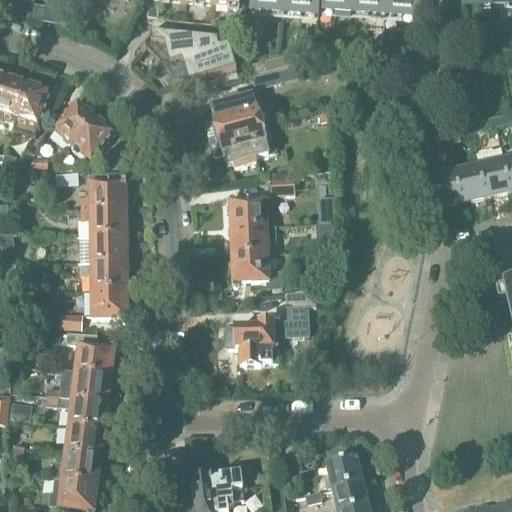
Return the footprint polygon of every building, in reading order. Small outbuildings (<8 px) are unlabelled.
[(52,0),(51,8),(61,10),(63,0),(52,0)] [(158,0),(159,3),(239,11),(239,9),(239,8),(240,0),(158,0)] [(250,0),(250,14),(318,20),(318,14),(335,16),(335,0),(250,0)] [(335,0),(335,16),(419,22),(420,7),(430,8),(431,0),(335,0)] [(464,0),(465,9),(480,8),(480,15),(480,28),(490,27),(490,15),(490,8),(489,0),(464,0)] [(511,0),(489,0),(490,8),(503,7),(504,16),(500,16),(500,24),(504,24),(504,27),(504,31),(511,30),(511,0)] [(148,5),(148,14),(158,15),(159,6),(148,5)] [(148,14),(147,22),(157,23),(158,15),(148,14)] [(149,49),(145,53),(145,54),(146,53),(160,67),(162,69),(218,53),(217,47),(218,47),(218,46),(191,43),(193,27),(177,26),(151,23),(149,49)] [(370,49),(360,52),(362,59),(372,57),(371,52),(370,49)] [(218,53),(162,69),(166,74),(178,90),(177,90),(178,91),(179,90),(211,81),(215,92),(239,85),(229,50),(218,53)] [(511,51),(503,51),(503,61),(511,61),(511,51)] [(305,55),(298,57),(300,68),(308,66),(305,55)] [(298,57),(290,59),(293,70),(300,68),(298,57)] [(372,57),(362,59),(363,67),(374,65),(372,57)] [(290,59),(282,61),(285,72),(293,70),(290,59)] [(282,61),(274,63),(277,74),(285,72),(282,61)] [(274,63),(267,66),(269,76),(277,74),(274,63)] [(468,64),(458,66),(459,74),(470,72),(468,64)] [(374,65),(363,67),(365,75),(375,72),(374,65)] [(267,66),(259,68),(262,78),(269,76),(267,66)] [(259,68),(251,70),(254,80),(262,78),(259,68)] [(375,72),(365,75),(367,82),(377,80),(375,72)] [(470,72),(459,74),(461,82),(471,79),(470,72)] [(272,77),(253,82),(256,95),(280,88),(280,87),(277,76),(272,77)] [(471,79),(461,82),(463,89),(473,87),(471,79)] [(377,80),(367,82),(368,90),(379,87),(377,80)] [(4,82),(0,94),(0,119),(16,125),(27,89),(23,88),(22,86),(17,84),(14,85),(4,82)] [(430,91),(424,92),(428,107),(455,101),(452,86),(445,88),(430,91)] [(379,87),(368,90),(370,97),(377,96),(380,95),(379,87)] [(473,87),(463,89),(464,97),(475,95),(473,87)] [(16,125),(13,134),(34,141),(37,132),(38,132),(49,99),(41,97),(42,94),(38,93),(37,90),(32,89),(29,90),(27,89),(16,125)] [(475,95),(464,97),(466,105),(476,102),(475,95)] [(214,126),(205,129),(210,146),(268,130),(259,100),(252,102),(251,101),(239,104),(239,105),(238,100),(223,104),(224,109),(211,112),(215,125),(213,126),(214,126)] [(476,102),(466,105),(468,112),(478,110),(476,102)] [(77,108),(54,133),(72,149),(94,123),(92,120),(92,117),(88,114),(85,113),(81,111),(77,108)] [(478,110),(468,112),(469,120),(479,118),(478,110)] [(509,118),(491,121),(494,131),(511,127),(509,118)] [(491,121),(470,126),(472,137),(489,133),(489,132),(494,131),(491,121)] [(94,123),(72,149),(91,165),(113,139),(105,132),(105,131),(104,128),(100,125),(97,125),(94,123)] [(268,130),(210,146),(214,161),(222,159),(224,158),(228,172),(233,170),(234,174),(239,173),(251,170),(257,168),(256,164),(269,160),(276,158),(268,130)] [(457,135),(446,138),(448,147),(460,145),(457,135)] [(446,138),(435,140),(437,150),(448,147),(446,138)] [(500,154),(476,160),(478,172),(485,202),(509,196),(503,167),(500,154)] [(4,160),(0,172),(18,172),(21,165),(4,160)] [(104,161),(104,173),(115,173),(115,161),(104,161)] [(33,164),(30,173),(48,173),(48,164),(33,164)] [(511,164),(503,167),(509,196),(511,195),(511,164)] [(478,172),(454,178),(461,207),(485,202),(478,172)] [(76,178),(57,179),(58,190),(77,190),(77,188),(76,178)] [(90,203),(81,204),(81,216),(90,215),(126,215),(126,187),(105,188),(105,178),(93,178),(89,178),(89,188),(90,203)] [(454,178),(430,183),(437,213),(461,207),(454,178)] [(294,183),(269,184),(270,200),(295,199),(294,183)] [(229,205),(229,206),(230,233),(263,232),(275,231),(274,204),(236,206),(236,205),(236,204),(235,203),(234,203),(233,203),(232,203),(231,203),(231,204),(230,204),(230,205),(229,205)] [(8,209),(0,209),(0,226),(0,229),(4,229),(15,228),(14,217),(9,218),(8,210),(8,209)] [(90,215),(81,216),(81,228),(90,228),(90,242),(127,242),(126,224),(126,215),(90,215)] [(325,229),(324,229),(325,251),(326,251),(335,251),(335,250),(334,228),(325,229)] [(263,232),(230,233),(232,259),(232,260),(257,259),(266,259),(268,259),(268,246),(276,245),(276,244),(276,231),(275,231),(263,232)] [(13,238),(1,239),(3,257),(15,256),(13,238)] [(90,242),(80,243),(80,269),(128,269),(127,242),(90,242)] [(257,259),(232,260),(233,288),(234,289),(235,290),(236,289),(237,289),(238,288),(265,287),(265,296),(281,296),(281,278),(269,278),(268,259),(266,259),(257,259)] [(128,269),(80,269),(80,270),(80,281),(91,281),(91,296),(128,296),(128,269)] [(14,270),(6,270),(7,288),(15,288),(14,270)] [(315,294),(285,299),(286,314),(287,314),(287,313),(308,312),(315,311),(315,312),(316,312),(315,295),(315,294)] [(128,296),(91,296),(92,324),(122,324),(122,325),(123,326),(124,327),(125,327),(126,327),(126,326),(127,326),(127,325),(128,325),(128,324),(128,323),(128,296)] [(227,333),(225,336),(225,351),(228,354),(235,353),(235,354),(239,354),(240,370),(261,370),(261,369),(278,368),(278,347),(273,347),(273,345),(310,343),(308,312),(287,313),(287,314),(286,314),(287,327),(272,327),(259,327),(259,332),(235,333),(227,333)] [(63,319),(62,333),(82,334),(83,320),(63,319)] [(67,339),(67,347),(78,348),(74,378),(111,383),(114,355),(115,353),(115,352),(114,352),(114,351),(113,351),(112,350),(111,351),(110,351),(109,352),(109,353),(108,353),(108,354),(96,353),(97,340),(67,339)] [(59,394),(58,403),(65,404),(71,405),(108,409),(111,383),(74,378),(62,377),(59,394)] [(46,393),(45,401),(58,403),(59,394),(46,393)] [(0,400),(0,416),(8,417),(10,402),(0,400)] [(45,401),(44,411),(70,414),(68,432),(104,436),(107,410),(108,409),(71,405),(65,404),(58,403),(45,401)] [(12,407),(10,424),(29,426),(31,410),(12,407)] [(68,432),(64,458),(101,463),(104,436),(68,432)] [(30,446),(29,453),(39,455),(51,456),(52,448),(30,446)] [(12,451),(10,468),(11,468),(22,469),(24,453),(12,451)] [(55,469),(53,484),(61,485),(98,489),(100,472),(101,463),(64,458),(63,470),(55,469)] [(298,460),(285,462),(289,488),(301,486),(300,477),(298,460)] [(357,463),(325,471),(331,496),(363,488),(357,463)] [(313,473),(300,477),(301,486),(316,483),(313,473)] [(193,493),(191,494),(192,503),(194,503),(195,511),(227,511),(233,511),(232,508),(244,506),(240,478),(219,481),(220,484),(192,487),(193,493)] [(48,501),(48,508),(50,511),(58,511),(61,511),(94,511),(98,489),(61,485),(53,484),(51,499),(48,501)] [(285,511),(282,487),(268,489),(270,511),(285,511)] [(363,488),(331,496),(335,511),(364,511),(368,511),(363,488)] [(320,497),(306,501),(308,508),(308,510),(323,506),(320,497)] [(506,510),(497,511),(511,511),(511,502),(505,504),(506,510)]
